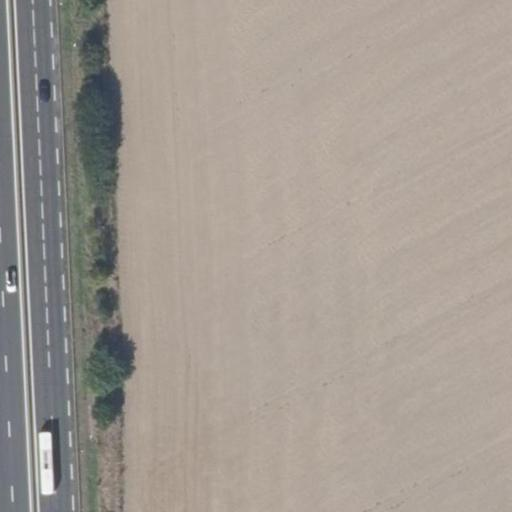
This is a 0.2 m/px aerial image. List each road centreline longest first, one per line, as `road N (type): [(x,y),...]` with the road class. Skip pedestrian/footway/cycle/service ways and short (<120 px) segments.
road 1 (trunk): [(59,511),(34,0)]
road 2 (trunk): [(0,245),(12,511)]
